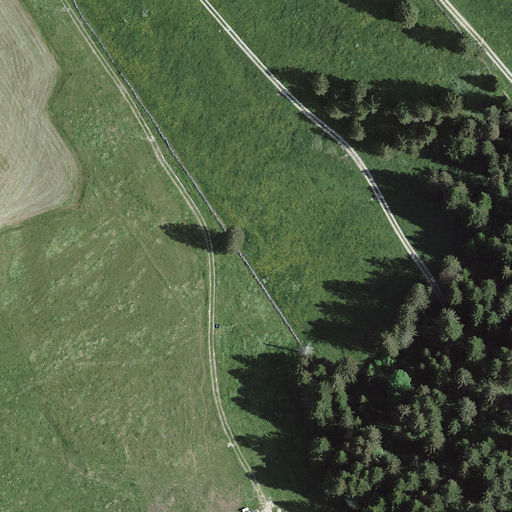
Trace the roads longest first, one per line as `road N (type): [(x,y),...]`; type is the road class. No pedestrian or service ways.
road 1 (track): [(273,511),(221,403),(211,227),(64,0)]
road 2 (track): [(511,462),(498,443),(450,287),(399,224),(364,160),(206,0)]
